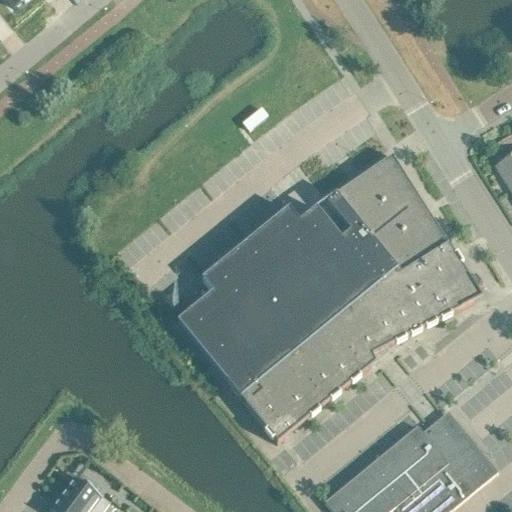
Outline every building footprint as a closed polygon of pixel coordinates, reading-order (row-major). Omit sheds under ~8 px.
[(4,0),(14,11),(27,0),(4,0)] [(261,112),(243,126),(249,134),(267,119),(261,112)] [(511,194),(511,193),(511,159),(496,170),(511,194)] [(469,281),(392,160),(325,206),(325,207),(326,207),(350,236),(341,243),(317,213),(318,212),(317,211),(299,226),(289,213),(289,212),(201,284),(202,284),(213,297),(177,326),(226,386),(277,448),(288,439),(283,432),(342,383),(347,389),(345,390),(346,391),(375,367),(372,359),(482,302),(475,291),(481,286),(482,287),(483,286),(475,276),(474,277),(474,278),(469,281)] [(453,511),(498,476),(456,426),(453,422),(453,423),(454,424),(443,433),(429,431),(422,436),(417,430),(324,506),(329,511),(394,511),(395,511),(453,511)] [(81,486),(75,481),(52,511),(105,511),(109,506),(95,496),(98,492),(84,482),(81,486)]
